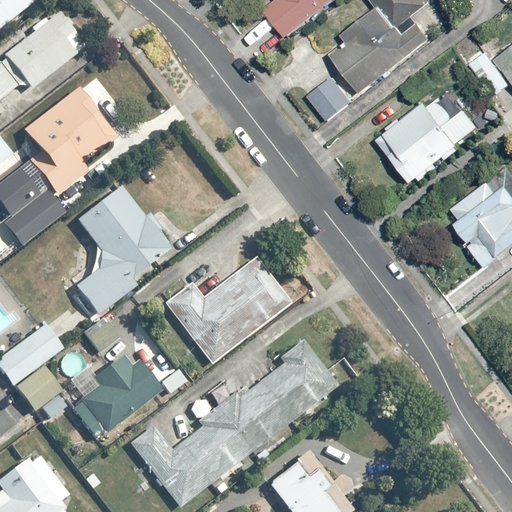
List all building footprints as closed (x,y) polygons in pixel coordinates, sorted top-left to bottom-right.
[(0,0),(0,27),(33,1),(31,0),(0,0)] [(330,0),(273,0),(262,9),(282,37),(330,0)] [(305,94),(325,119),(358,93),(428,38),(411,16),(423,6),(418,0),(375,0),(377,2),(376,3),(353,21),(337,33),(344,42),(328,56),(338,68),(305,94)] [(84,46),(57,12),(1,57),(29,91),(84,46)] [(511,41),(492,57),(511,82),(511,41)] [(510,87),(484,51),(468,63),(493,99),(510,87)] [(0,100),(15,89),(0,68),(0,112),(1,112),(0,110),(0,100)] [(116,137),(77,87),(19,133),(47,168),(37,176),(53,197),(87,171),(82,164),(116,137)] [(423,101),(400,120),(397,116),(383,128),(386,131),(379,137),(391,152),(387,155),(409,182),(477,127),(462,109),(454,115),(438,96),(427,106),(423,101)] [(0,163),(11,155),(0,139),(0,163)] [(511,244),(511,194),(505,184),(497,190),(490,180),(451,207),(458,217),(451,223),(481,266),(511,244)] [(74,221),(96,249),(95,267),(71,286),(95,316),(132,287),(127,281),(167,249),(117,187),(74,221)] [(64,214),(50,194),(14,220),(23,234),(32,228),(36,233),(64,214)] [(289,303),(254,258),(198,301),(187,286),(163,305),(209,365),(289,303)] [(117,339),(102,319),(82,335),(98,354),(117,339)] [(60,349),(41,324),(0,356),(0,373),(10,387),(60,349)] [(149,429),(129,444),(178,509),(337,387),(302,342),(164,448),(149,429)] [(98,391),(72,411),(96,441),(161,390),(137,360),(130,366),(120,353),(88,379),(98,391)] [(59,391),(41,367),(13,389),(31,413),(59,391)] [(61,511),(60,510),(62,509),(57,502),(67,495),(33,451),(0,475),(0,511),(61,511)] [(306,476),(296,464),(267,486),(286,511),(336,511),(320,490),(327,485),(315,469),(306,476)]
